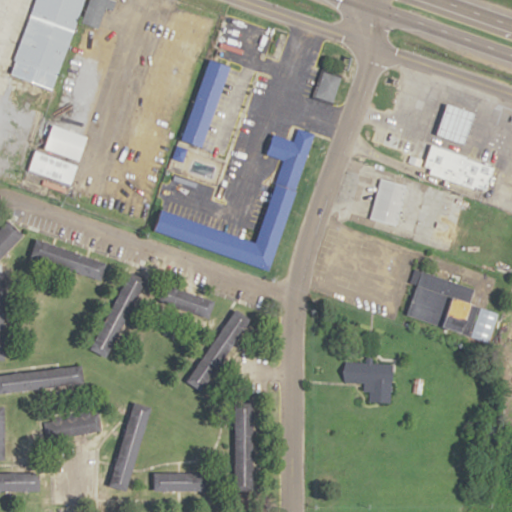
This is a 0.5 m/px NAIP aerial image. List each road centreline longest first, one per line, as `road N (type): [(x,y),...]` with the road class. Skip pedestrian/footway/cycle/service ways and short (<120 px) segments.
road 1 (residential): [(290,511),(293,296),(359,83),(367,47),(361,0)]
road 2 (residential): [(0,203),(293,296)]
road 3 (residential): [(233,0),(511,97)]
road 4 (trunk): [(342,0),(511,58)]
